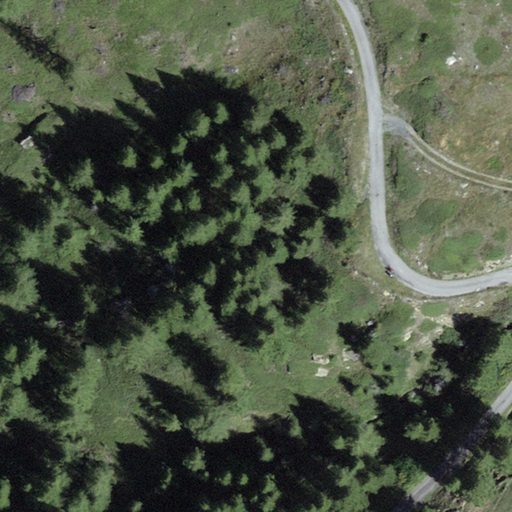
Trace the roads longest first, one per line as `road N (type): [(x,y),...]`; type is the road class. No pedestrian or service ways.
road 1 (track): [(511,277),(460,289),(417,287),(385,250),(371,52),(344,0)]
road 2 (track): [(404,511),(511,389)]
road 3 (track): [(376,128),(406,135),(443,167),(511,191)]
